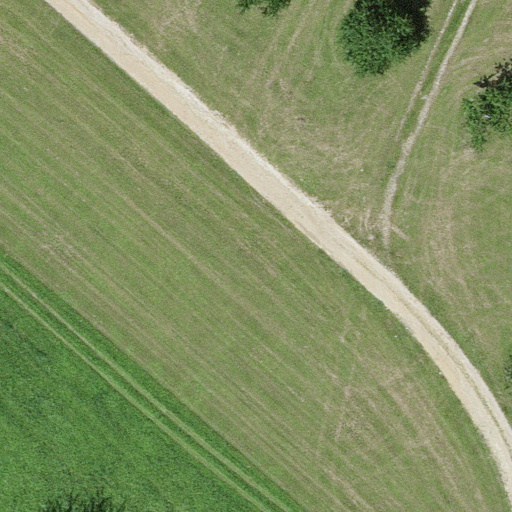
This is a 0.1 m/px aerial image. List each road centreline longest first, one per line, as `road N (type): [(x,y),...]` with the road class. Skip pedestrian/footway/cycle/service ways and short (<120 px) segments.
road 1 (track): [(511,478),(443,351),(374,274),(70,0)]
road 2 (track): [(374,274),(375,229),(390,175),(461,0)]
